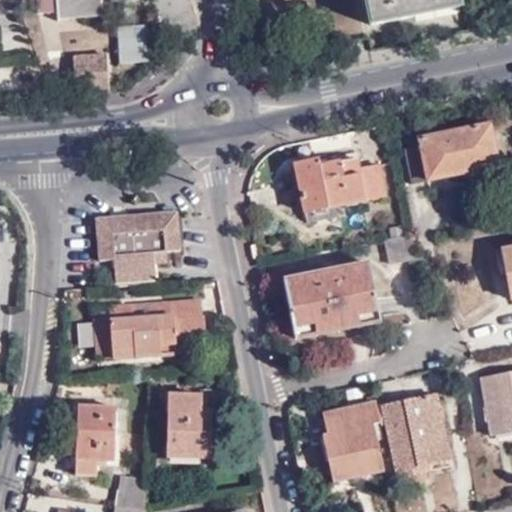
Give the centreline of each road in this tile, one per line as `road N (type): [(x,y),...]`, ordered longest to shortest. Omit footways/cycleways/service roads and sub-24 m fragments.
road 1 (residential): [(36,134),(42,291),(32,381),(0,496)]
road 2 (primary): [(247,110),(334,101),(511,61)]
road 3 (residential): [(261,395),(218,142)]
road 4 (residential): [(438,351),(261,395)]
road 5 (primary): [(36,134),(185,124)]
